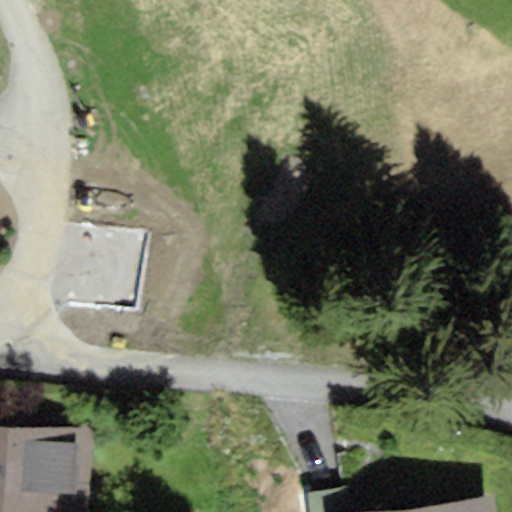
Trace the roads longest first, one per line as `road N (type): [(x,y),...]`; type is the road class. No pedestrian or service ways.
road 1 (residential): [(10,348),(132,371),(328,382),(511,410)]
road 2 (residential): [(10,348),(48,184),(31,52),(8,0)]
